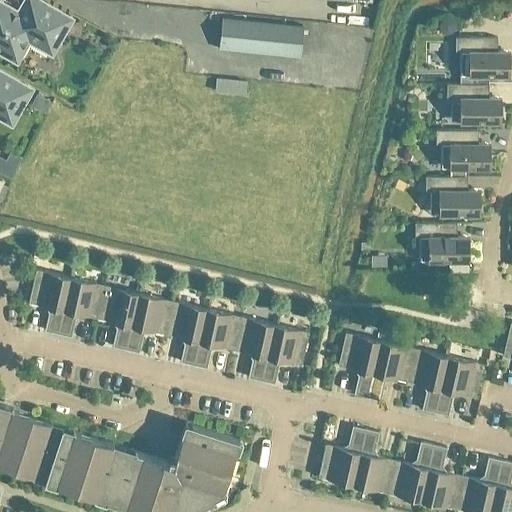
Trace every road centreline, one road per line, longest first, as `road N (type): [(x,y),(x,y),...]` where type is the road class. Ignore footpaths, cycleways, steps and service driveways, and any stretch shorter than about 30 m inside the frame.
road 1 (residential): [(2,336),(15,388),(121,421),(153,404),(161,375)]
road 2 (residential): [(477,442),(287,403)]
road 3 (residential): [(161,375),(2,336)]
road 4 (residential): [(511,163),(486,266),(500,294)]
road 5 (residential): [(287,403),(161,375)]
